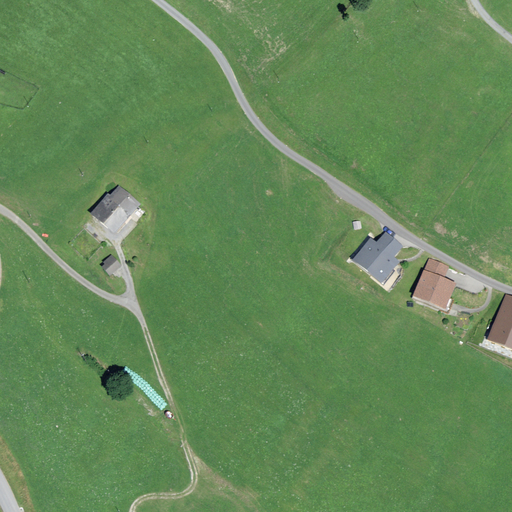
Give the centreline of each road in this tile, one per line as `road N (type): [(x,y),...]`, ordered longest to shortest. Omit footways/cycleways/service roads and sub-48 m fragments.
road 1 (unclassified): [(157,0),(211,45),(267,135),(412,238),(511,290)]
road 2 (track): [(131,300),(193,479),(183,494),(145,496),(132,511)]
